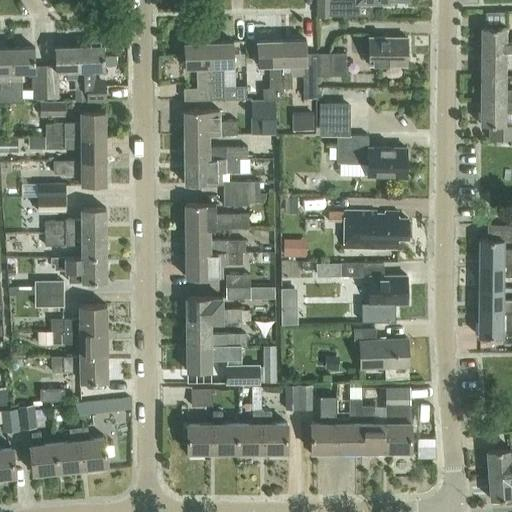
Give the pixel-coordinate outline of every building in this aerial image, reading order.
[(315,0),(315,17),(330,17),(330,16),(348,16),(372,16),(372,5),(390,5),(390,2),(410,1),(410,0),(315,0)] [(511,40),(505,40),(505,27),(481,27),(481,52),(505,52),(511,51),(511,40)] [(406,66),(407,38),(369,37),(368,65),(406,66)] [(307,54),(306,40),(282,41),(282,77),(283,77),(283,87),(291,87),(290,76),(303,76),(304,98),(317,97),(317,76),(316,53),(307,54)] [(283,87),(282,77),(282,41),(257,42),(257,66),(269,65),(270,88),(263,88),(263,98),(283,98),(283,87)] [(205,88),(205,100),(246,99),(246,87),(223,87),(223,67),(234,66),(234,42),(209,43),(209,77),(215,77),(215,88),(205,88)] [(183,101),(205,100),(205,88),(215,88),(215,77),(209,77),(209,43),(184,43),(184,67),(196,67),(196,88),(183,88),(183,101)] [(85,88),(86,101),(104,101),(104,78),(93,78),(93,69),(104,69),(103,45),(78,46),(79,70),(79,76),(73,76),(73,89),(85,88)] [(58,71),(79,70),(78,46),(54,46),(54,64),(44,64),(45,98),(58,98),(58,71)] [(45,98),(44,64),(35,65),(34,47),(10,48),(11,102),(23,101),(23,89),(21,89),(21,72),(30,71),(31,99),(45,98)] [(0,101),(11,102),(10,48),(0,48),(0,83),(3,83),(3,90),(0,89),(0,101)] [(481,76),(505,77),(505,52),(481,52),(481,76)] [(316,53),(317,76),(346,75),(346,53),(316,53)] [(505,77),(481,76),(480,99),(504,99),(511,98),(511,88),(504,89),(505,77)] [(85,101),(86,101),(85,88),(73,89),(73,101),(85,100),(85,101)] [(261,133),(274,132),(274,98),(250,99),(251,115),(261,115),(261,133)] [(511,98),(504,99),(480,99),(480,125),(489,125),(489,140),(511,139),(511,125),(504,125),(504,112),(511,112),(511,98)] [(64,114),(64,101),(39,102),(39,115),(64,114)] [(320,134),(331,133),(349,133),(349,102),(319,102),(320,134)] [(293,110),(294,127),(315,127),(314,109),(293,110)] [(44,137),(106,135),(105,111),(80,111),(80,122),(63,122),(53,121),(53,123),(44,123),(44,137)] [(184,135),(209,135),(237,135),(237,121),(220,121),(220,111),(184,111),(184,135)] [(369,134),(336,134),(336,163),(355,163),(355,164),(368,164),(368,177),(389,177),(389,179),(406,179),(407,148),(368,147),(369,134)] [(80,160),(106,160),(106,135),(44,137),(44,148),(80,148),(80,160)] [(184,160),(238,159),(238,157),(246,157),(246,145),(238,146),(209,146),(209,135),(184,135),(184,160)] [(0,150),(17,151),(17,138),(0,137),(0,150)] [(106,160),(80,160),(64,160),(53,159),(52,173),(65,173),(65,172),(80,172),(80,184),(106,184),(106,160)] [(238,159),(184,160),(185,185),(209,184),(209,183),(221,183),(221,173),(225,172),(239,172),(238,159)] [(223,192),(259,191),(258,180),(223,180),(223,192)] [(64,196),(64,183),(36,183),(36,197),(64,196)] [(259,191),(223,192),(223,204),(249,203),(249,201),(265,201),(265,191),(259,191)] [(64,197),(37,197),(37,210),(64,210),(64,197)] [(185,229),(209,228),(215,228),(248,227),(248,212),(215,212),(215,204),(185,204),(185,229)] [(44,233),(106,232),(106,208),(80,208),(80,219),(63,219),(63,221),(44,221),(44,233)] [(328,212),(328,220),(343,220),(343,248),(398,248),(398,237),(407,237),(407,218),(398,218),(398,212),(328,212)] [(479,264),(511,264),(511,248),(503,249),(504,240),(511,240),(511,225),(487,225),(487,240),(479,239),(479,264)] [(244,239),(236,239),(224,239),(224,240),(209,240),(209,228),(185,229),(185,253),(241,253),(245,253),(244,239)] [(80,257),(106,256),(106,232),(44,233),(44,245),(80,245),(80,257)] [(283,238),(283,256),(300,256),(300,238),(283,238)] [(241,253),(185,253),(185,278),(210,277),(221,277),(221,264),(226,264),(241,263),(241,253)] [(106,256),(80,257),(49,257),(49,264),(54,264),(54,270),(64,270),(64,271),(67,271),(67,281),(106,281),(106,256)] [(316,262),(316,276),(339,276),(340,262),(338,262),(324,262),(316,262)] [(339,276),(362,276),(362,262),(340,262),(339,276)] [(511,275),(511,264),(479,264),(479,288),(503,288),(503,276),(511,275)] [(225,288),(249,288),(249,274),(225,274),(225,288)] [(369,304),(406,304),(406,275),(369,276),(369,304)] [(63,280),(33,280),(33,294),(62,293),(63,280)] [(281,315),(295,316),(296,285),(282,284),(281,315)] [(249,288),(225,288),(225,298),(249,298),(249,288)] [(478,312),(511,312),(511,299),(503,299),(503,288),(479,288),(478,312)] [(62,293),(33,294),(33,307),(62,306),(62,293)] [(222,308),(222,298),(186,298),(186,323),(210,323),(222,322),(222,321),(241,321),(241,308),(222,308)] [(50,331),(107,330),(106,305),(77,305),(78,319),(63,319),(63,318),(50,318),(50,331)] [(511,312),(478,312),(478,337),(502,337),(503,330),(511,329),(511,312)] [(187,347),(240,346),(240,345),(245,345),(245,332),(224,332),(224,334),(210,334),(210,323),(186,323),(187,347)] [(407,378),(407,368),(408,368),(407,339),(375,340),(374,329),(353,330),(354,341),(359,341),(360,369),(386,368),(386,379),(407,378)] [(78,356),(107,355),(107,330),(50,331),(50,343),(62,343),(78,343),(78,356)] [(240,346),(187,347),(187,371),(211,371),(211,359),(240,359),(240,346)] [(107,355),(78,356),(63,356),(63,355),(50,356),(50,371),(78,371),(79,381),(108,381),(107,355)] [(277,359),(263,359),(263,365),(263,381),(277,381),(277,359)] [(224,384),(259,384),(259,364),(224,365),(224,384)] [(63,400),(63,381),(39,381),(39,401),(63,400)] [(298,409),(297,384),(284,384),(284,409),(298,409)] [(297,384),(298,409),(311,409),(311,384),(297,384)] [(408,387),(384,387),(384,407),(408,407),(408,387)] [(210,388),(191,388),(191,403),(211,403),(210,388)] [(128,396),(109,398),(110,411),(130,409),(128,396)] [(344,455),(360,455),(360,422),(360,406),(360,398),(347,398),(347,422),(335,422),(336,450),(344,450),(344,455)] [(93,400),(75,402),(76,415),(94,413),(93,400)] [(36,427),(33,404),(17,405),(19,429),(36,427)] [(376,450),(385,450),(385,422),(374,422),(374,405),(360,406),(360,422),(360,455),(376,455),(376,450)] [(384,407),(385,422),(385,450),(393,450),(393,454),(410,454),(410,422),(409,422),(409,407),(408,407),(384,407)] [(19,431),(16,408),(1,410),(3,432),(19,431)] [(236,456),(235,423),(221,424),(221,409),(211,409),(212,424),(211,424),(212,452),(220,452),(220,457),(236,456)] [(252,451),(261,451),(261,409),(252,409),(252,423),(235,423),(236,456),(252,456),(252,451)] [(261,409),(261,451),(269,451),(269,456),(285,455),(285,423),(270,423),(270,409),(261,409)] [(327,451),(336,450),(335,422),(310,423),(311,455),(327,455),(327,451)] [(203,452),(212,452),(211,424),(186,424),(187,457),(204,456),(203,452)] [(87,425),(77,426),(82,468),(90,468),(90,471),(108,469),(105,442),(104,437),(88,438),(87,425)] [(55,442),(58,475),(75,473),(75,469),(82,468),(77,426),(69,427),(70,440),(55,442)] [(58,475),(55,442),(41,444),(40,430),(31,431),(32,445),(29,445),(32,474),(41,473),(41,477),(58,475)] [(0,481),(15,480),(11,447),(0,448),(0,481)] [(511,473),(511,458),(511,450),(487,451),(488,475),(511,473)] [(511,473),(488,475),(489,500),(511,498),(511,473)]
